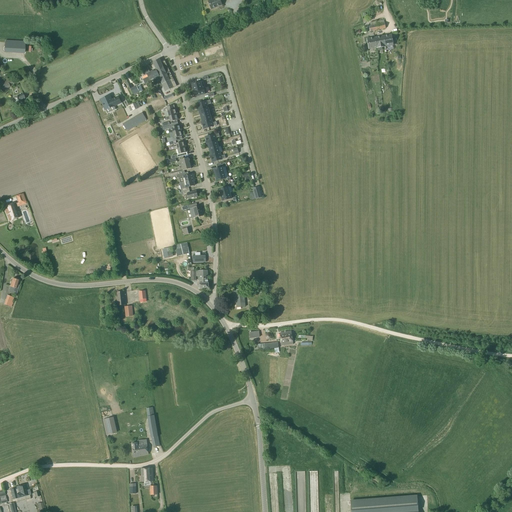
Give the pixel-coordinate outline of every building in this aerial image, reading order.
[(212,0),(208,2),(211,9),(222,5),(219,0),(212,0)] [(384,36),(386,47),(393,45),(391,35),(384,36)] [(386,47),(384,36),(375,38),(377,48),(378,51),(383,50),(382,47),(386,47)] [(377,48),(375,38),(367,39),(369,50),(377,48)] [(4,53),(25,54),(25,42),(5,41),(4,53)] [(154,65),(160,78),(162,82),(172,77),(165,61),(161,63),(160,59),(153,62),(154,65)] [(160,78),(154,65),(152,66),(154,71),(152,72),(153,72),(152,73),(153,76),(155,80),(160,78)] [(154,80),(155,80),(153,76),(152,73),(153,72),(152,72),(150,73),(147,66),(141,69),(143,74),(145,73),(145,75),(147,74),(148,77),(143,79),(145,84),(154,80)] [(172,77),(162,82),(160,83),(161,86),(162,86),(165,92),(177,86),(172,77)] [(193,91),(205,88),(203,82),(195,84),(193,84),(192,85),(193,89),(193,91)] [(206,88),(205,88),(193,91),(194,94),(194,96),(195,97),(207,94),(206,88)] [(13,99),(17,107),(23,104),(21,101),(25,99),(23,95),(13,99)] [(101,100),(106,111),(114,107),(114,106),(121,103),(118,97),(112,100),(109,96),(101,100)] [(208,109),(207,105),(211,104),(210,100),(206,101),(196,104),(198,108),(197,108),(198,112),(199,111),(208,109)] [(139,102),(129,106),(131,112),(141,107),(139,102)] [(169,117),(177,114),(175,109),(174,105),(167,107),(164,109),(166,117),(169,117)] [(124,125),(127,131),(143,122),(139,116),(124,125)] [(213,126),(217,125),(216,122),(212,123),(211,119),(202,122),(201,122),(202,125),(204,129),(213,127),(213,126)] [(170,138),(168,139),(169,143),(173,142),(177,141),(181,140),(182,140),(181,137),(181,136),(183,136),(181,131),(173,133),(174,137),(170,138)] [(217,142),(216,138),(219,137),(218,133),(215,135),(215,134),(205,137),(206,141),(206,142),(206,145),(208,144),(217,142)] [(178,149),(185,147),(184,142),(176,144),(177,146),(174,147),(175,150),(177,149),(178,149)] [(187,152),(185,147),(178,149),(179,154),(175,155),(175,159),(180,157),(183,157),(182,153),(187,152)] [(225,159),(224,155),(221,156),(220,152),(211,155),(209,155),(210,158),(211,158),(212,162),(222,160),(225,159)] [(184,159),(183,157),(180,157),(181,162),(179,163),(179,166),(182,165),(182,166),(190,163),(188,158),(184,159)] [(224,173),(223,167),(217,169),(215,169),(213,170),(215,176),(224,173)] [(179,175),(179,178),(180,178),(183,177),(184,183),(194,180),(193,174),(188,175),(186,176),(185,173),(185,174),(180,175),(179,175)] [(226,179),(224,173),(215,176),(217,181),(218,181),(220,180),(226,179)] [(181,183),(179,184),(180,186),(181,189),(182,192),(183,192),(189,190),(189,187),(195,186),(194,180),(184,183),(181,183)] [(230,193),(228,187),(222,189),(221,189),(219,190),(221,196),(230,193)] [(258,187),(252,188),(255,199),(261,197),(258,187)] [(183,192),(183,194),(184,194),(187,194),(188,195),(186,196),(187,199),(189,199),(198,197),(196,191),(190,193),(189,190),(183,192)] [(231,199),(230,193),(221,196),(222,201),(224,201),(226,200),(231,199)] [(16,196),(19,203),(25,201),(23,194),(16,196)] [(4,207),(9,222),(20,217),(15,203),(4,207)] [(182,207),(183,211),(190,209),(193,219),(203,216),(200,206),(197,207),(197,204),(182,207)] [(188,268),(188,272),(190,271),(191,281),(196,281),(196,277),(199,277),(199,284),(199,288),(208,288),(208,283),(208,271),(193,271),(193,268),(188,268)] [(18,287),(17,287),(19,281),(12,279),(10,287),(11,287),(10,292),(16,294),(18,287)] [(259,294),(262,293),(261,286),(258,287),(258,288),(252,289),(253,294),(259,294)] [(233,290),(234,295),(237,295),(237,299),(236,299),(237,308),(245,307),(243,289),(233,290)] [(117,293),(118,306),(125,305),(124,292),(117,293)] [(291,331),(280,333),(281,339),(281,346),(293,344),(292,338),(291,331)] [(147,413),(153,447),(160,446),(153,412),(147,413)] [(105,424),(109,433),(120,429),(118,424),(112,426),(111,422),(105,424)] [(131,444),(133,457),(148,454),(147,444),(138,445),(138,443),(131,444)] [(141,469),(142,482),(153,481),(153,468),(141,469)] [(16,490),(18,498),(31,495),(30,490),(28,490),(27,484),(16,487),(17,489),(16,490)] [(18,498),(16,490),(15,490),(15,488),(10,490),(13,500),(18,498)] [(352,501),(351,501),(351,511),(417,511),(417,496),(352,501)] [(319,508),(319,499),(311,499),(311,507),(319,508)]
